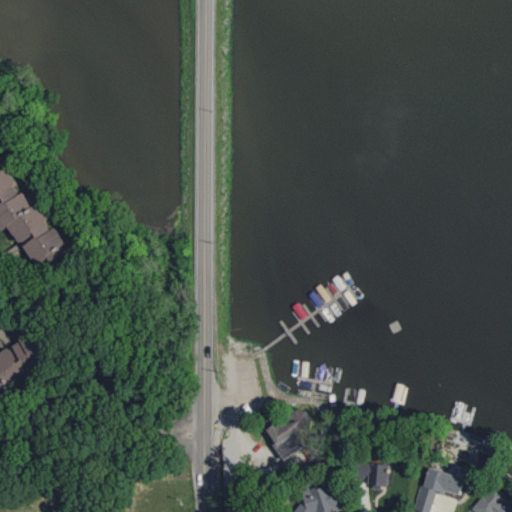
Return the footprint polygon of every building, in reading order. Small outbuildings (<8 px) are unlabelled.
[(40,270),(67,260),(65,253),(72,247),(65,229),(60,231),(55,218),(45,206),(38,209),(37,206),(22,189),(26,185),(13,170),(9,172),(0,161),(0,219),(10,230),(13,229),(35,255),(40,270)] [(52,359),(33,335),(0,361),(0,366),(17,388),(52,359)] [(0,367),(0,411),(20,399),(0,367)] [(273,431),(281,444),(278,446),(286,460),(310,447),(304,437),(320,428),(310,410),(273,431)] [(390,487),(391,466),(367,465),(367,478),(372,478),(372,486),(390,487)] [(470,477),(434,466),(428,485),(422,483),(418,499),(435,504),(440,489),(464,496),(470,477)] [(511,511),(511,492),(501,482),(477,510),(478,511),(511,511)] [(297,511),(344,511),(348,511),(342,484),(308,491),(310,501),(296,504),(297,511)]
